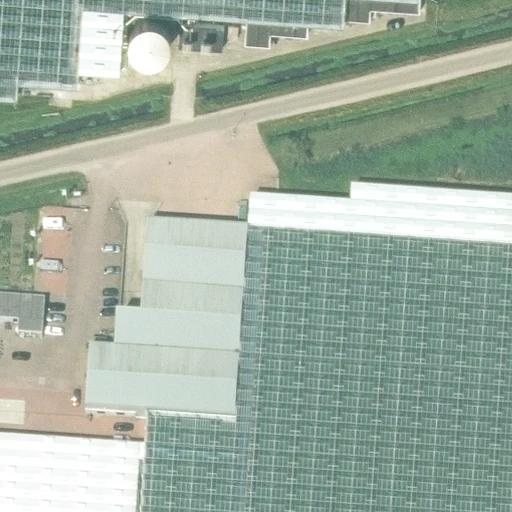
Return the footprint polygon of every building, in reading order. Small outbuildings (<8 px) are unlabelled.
[(78,85),(79,69),(84,6),(123,8),(176,12),(176,0),(0,0),(0,95),(17,97),(18,81),(78,85)] [(176,0),(176,12),(343,24),(344,0),(176,0)] [(421,14),(422,2),(396,0),(348,0),(347,20),(371,22),(372,10),(421,14)] [(119,72),(123,8),(84,6),(79,69),(119,72)] [(152,18),(150,18),(147,19),(145,19),(142,20),(139,21),(137,23),(135,24),(133,27),(132,28),(131,30),(129,33),(129,35),(128,38),(128,40),(129,43),(129,46),(130,48),(132,51),(133,53),(135,55),(137,57),(140,58),(142,60),(145,61),(148,61),(151,61),(153,61),(156,60),(158,59),(160,58),(162,57),(165,55),(167,53),(168,51),(169,50),(169,48),(170,46),(171,44),(171,43),(171,40),(171,39),(171,37),(170,34),(169,31),(168,28),(166,26),(165,25),(163,23),(161,22),(158,20),(155,19),(152,18)] [(247,21),(245,46),(269,48),(270,35),(306,38),(307,26),(247,21)] [(224,25),(180,22),(178,47),(222,50),(224,25)] [(248,232),(511,250),(511,201),(351,191),(349,206),(250,200),(247,232),(248,232)] [(248,232),(247,232),(247,233),(147,225),(140,322),(115,321),(114,351),(89,350),(85,413),(147,417),(147,418),(235,424),(248,232)] [(511,511),(511,250),(248,232),(235,424),(147,418),(140,511),(511,511)] [(8,297),(6,321),(18,322),(17,334),(42,336),(45,300),(8,297)] [(0,511),(135,511),(138,465),(139,447),(63,442),(0,438),(0,511)]
